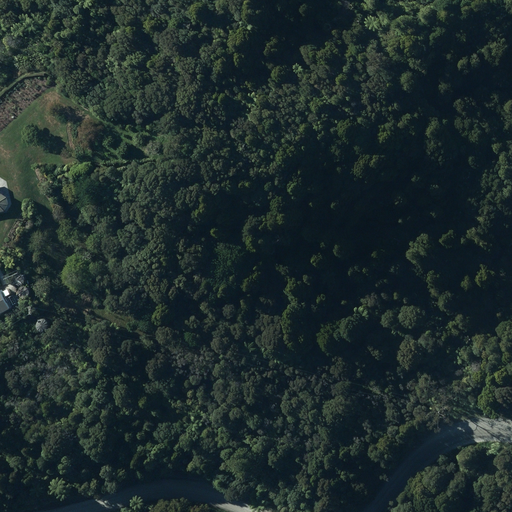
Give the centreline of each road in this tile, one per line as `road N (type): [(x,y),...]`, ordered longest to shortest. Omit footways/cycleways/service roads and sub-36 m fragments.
road 1 (unclassified): [(251,511),(164,490),(67,511)]
road 2 (unclassified): [(511,431),(480,429),(435,445),(377,511)]
